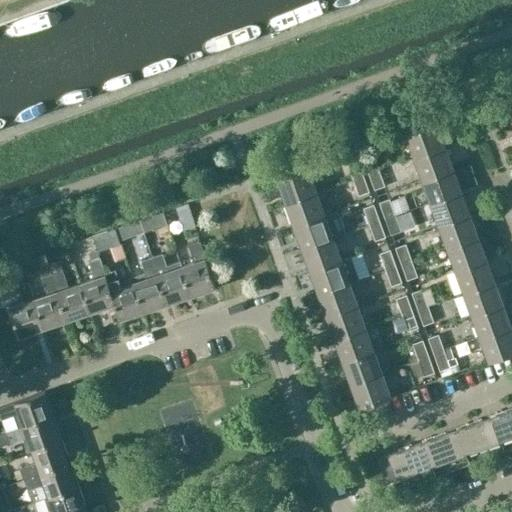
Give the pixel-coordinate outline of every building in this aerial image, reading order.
[(406,132),(414,155),(445,144),(437,121),(406,132)] [(414,155),(422,178),(453,167),(445,144),(414,155)] [(362,154),(368,172),(378,168),(372,151),(362,154)] [(347,160),(353,178),(363,175),(357,157),(347,160)] [(453,167),(422,178),(430,201),(461,190),(453,167)] [(277,179),(286,202),(317,191),(308,168),(277,179)] [(384,183),(378,168),(368,172),(374,187),(384,183)] [(369,189),(363,175),(353,178),(359,193),(369,189)] [(430,201),(438,224),(469,212),(461,190),(430,201)] [(317,191),(286,202),(294,225),(325,214),(317,191)] [(379,200),(385,217),(395,214),(389,197),(379,200)] [(363,206),(369,223),(379,219),(373,203),(363,206)] [(187,204),(176,207),(179,217),(190,213),(188,208),(187,204)] [(469,212),(438,224),(446,246),(477,235),(469,212)] [(294,225),(302,247),(333,236),(325,214),(294,225)] [(400,229),(395,214),(385,217),(390,233),(400,229)] [(385,235),(379,219),(369,223),(375,239),(385,235)] [(108,257),(122,254),(118,229),(103,232),(108,257)] [(486,258),(477,235),(446,246),(454,269),(486,258)] [(333,236),(302,247),(310,270),(341,259),(333,236)] [(182,267),(192,296),(215,288),(199,241),(188,244),(194,262),(182,267)] [(395,247),(401,263),(411,260),(405,243),(395,247)] [(380,253),(386,269),(396,266),(390,249),(380,253)] [(192,296),(182,267),(180,262),(167,266),(163,254),(152,257),(168,304),(192,296)] [(92,312),(114,305),(116,304),(105,273),(100,257),(89,260),(95,279),(82,283),(92,312)] [(147,279),(134,283),(144,312),(168,304),(152,257),(141,261),(147,279)] [(494,281),(486,258),(454,269),(463,292),(494,281)] [(349,282),(341,259),(310,270),(318,293),(349,282)] [(417,276),(411,260),(401,263),(407,279),(417,276)] [(401,282),(396,266),(386,269),(391,285),(401,282)] [(92,312),(82,283),(69,288),(62,269),(52,273),(68,320),(92,312)] [(115,270),(105,273),(116,304),(114,305),(119,320),(144,312),(134,283),(122,288),(115,270)] [(44,329),(68,320),(52,273),(41,276),(48,295),(34,300),(44,329)] [(44,329),(34,300),(28,281),(17,285),(23,303),(9,308),(19,337),(44,329)] [(494,281),(463,292),(471,314),(502,303),(494,281)] [(357,304),(349,282),(318,293),(326,315),(357,304)] [(412,293),(417,308),(428,305),(422,289),(412,293)] [(396,299),(401,314),(412,310),(406,295),(396,299)] [(510,326),(502,303),(471,314),(479,337),(510,326)] [(357,304),(326,315),(334,338),(365,327),(357,304)] [(434,322),(428,305),(417,308),(424,325),(434,322)] [(418,328),(412,310),(401,314),(408,331),(418,328)] [(511,351),(511,331),(510,326),(479,337),(487,361),(511,351)] [(334,338),(342,361),(373,350),(365,327),(334,338)] [(428,338),(434,354),(444,350),(438,335),(428,338)] [(412,344),(418,359),(428,355),(423,340),(412,344)] [(447,360),(453,358),(450,348),(444,350),(447,360)] [(373,350),(342,361),(350,383),(381,372),(373,350)] [(450,367),(444,350),(434,354),(440,371),(450,367)] [(434,373),(428,355),(418,359),(424,376),(434,373)] [(453,358),(447,360),(450,367),(458,365),(455,357),(453,358)] [(390,396),(381,372),(350,383),(359,407),(390,396)] [(13,415),(18,427),(53,414),(45,391),(0,407),(0,414),(2,419),(13,415)] [(511,408),(492,416),(500,440),(511,435),(511,408)] [(27,451),(33,449),(62,438),(53,414),(18,427),(6,431),(10,442),(23,438),(27,451)] [(492,416),(457,428),(466,452),(500,440),(492,416)] [(457,428),(423,441),(431,465),(466,452),(457,428)] [(19,468),(23,479),(70,462),(62,438),(33,449),(37,462),(19,468)] [(396,477),(431,465),(423,441),(388,453),(396,477)] [(45,483),(50,496),(79,485),(70,462),(23,479),(27,490),(45,483)] [(79,485),(50,496),(54,508),(43,511),(77,511),(87,509),(79,485)]
